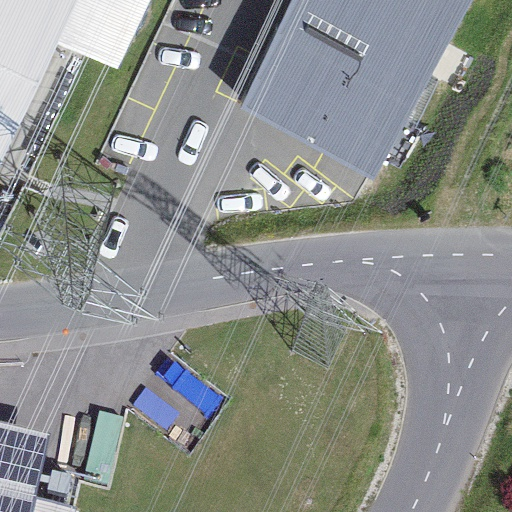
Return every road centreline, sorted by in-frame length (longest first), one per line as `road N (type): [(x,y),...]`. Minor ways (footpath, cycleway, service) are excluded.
road 1 (unclassified): [(480,263),(351,268),(0,308)]
road 2 (unknown): [(128,296),(170,179),(251,0)]
road 3 (unclassified): [(420,511),(451,425),(480,263)]
